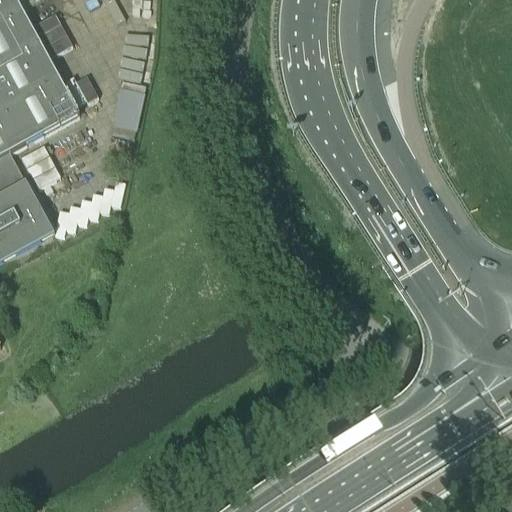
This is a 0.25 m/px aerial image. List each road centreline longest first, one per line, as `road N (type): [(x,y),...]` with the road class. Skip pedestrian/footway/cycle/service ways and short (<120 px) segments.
road 1 (secondary): [(309,0),(303,60),(311,104),(462,368)]
road 2 (tertiary): [(370,341),(309,279),(260,196),(234,91),(240,0)]
road 3 (tertiary): [(140,511),(319,396),(370,341)]
road 4 (secondary): [(462,368),(243,511)]
road 5 (secondary): [(321,511),(511,389)]
road 6 (trunk): [(511,327),(404,168)]
road 7 (motorway): [(404,168),(369,106),(354,43),(358,0)]
road 8 (tertiary): [(404,168),(403,73),(424,0)]
road 9 (tertiary): [(511,393),(370,341)]
